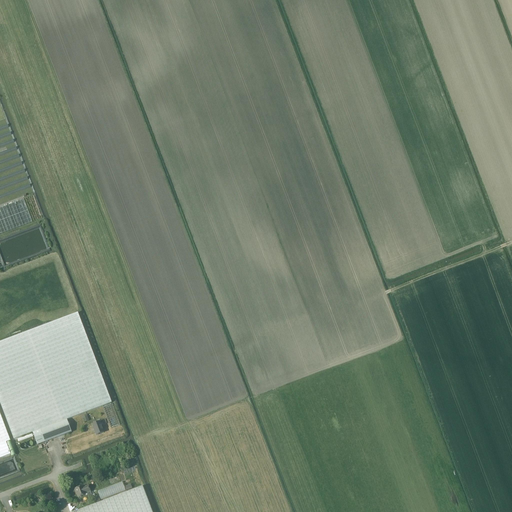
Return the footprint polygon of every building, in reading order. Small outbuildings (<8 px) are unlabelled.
[(0,234),(33,222),(24,199),(0,208),(0,234)] [(0,401),(14,439),(33,432),(38,445),(72,432),(67,420),(112,403),(78,313),(0,341),(0,401)] [(0,458),(11,454),(6,442),(10,441),(6,429),(0,412),(0,458)] [(96,435),(104,432),(100,421),(92,424),(96,435)] [(152,511),(143,486),(74,511),(152,511)] [(91,492),(88,486),(83,488),(82,486),(76,489),(79,497),(86,495),(86,493),(87,493),(89,499),(92,497),(90,492),(91,492)]
